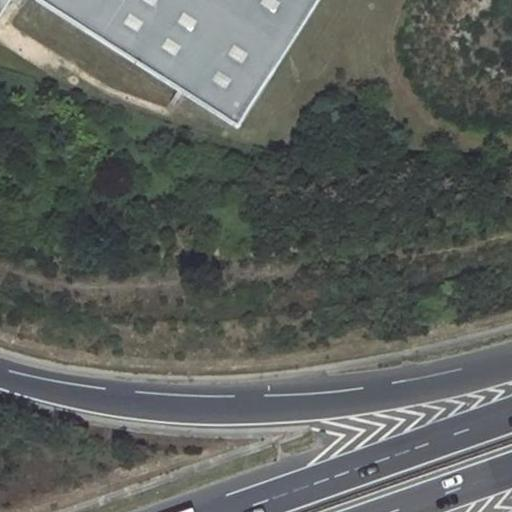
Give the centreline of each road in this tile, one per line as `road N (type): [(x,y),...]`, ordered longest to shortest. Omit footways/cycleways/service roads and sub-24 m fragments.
road 1 (motorway): [(511,369),(438,393),(216,410),(103,402),(0,377)]
road 2 (motorway): [(511,414),(233,511)]
road 3 (motorway): [(389,511),(511,469)]
